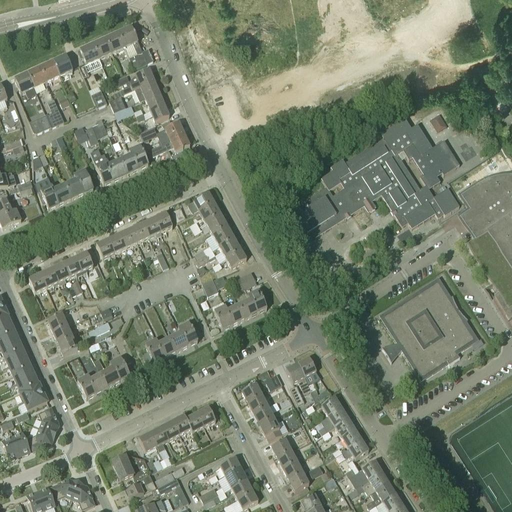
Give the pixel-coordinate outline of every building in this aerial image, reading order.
[(118,37),(125,52),(129,61),(134,73),(147,68),(153,65),(148,53),(142,56),(131,31),(118,37)] [(112,57),(125,52),(118,37),(105,42),(112,57)] [(99,63),(112,57),(105,42),(92,48),(99,63)] [(93,66),(99,63),(92,48),(79,54),(85,66),(78,69),(83,81),(89,78),(87,74),(85,69),(93,66)] [(53,66),(59,81),(72,75),(66,60),(53,66)] [(46,86),(59,81),(53,66),(40,71),(46,86)] [(34,92),(46,86),(40,71),(27,77),(34,92)] [(134,93),(153,85),(152,82),(152,81),(149,73),(134,79),(136,82),(129,85),(126,79),(114,84),(117,90),(122,88),(124,92),(121,93),(123,98),(134,93)] [(21,98),(34,92),(27,77),(14,83),(21,98)] [(144,103),(159,97),(156,89),(155,89),(153,85),(134,93),(139,105),(144,103)] [(91,98),(96,111),(106,107),(101,94),(91,98)] [(149,114),(163,108),(161,105),(162,104),(159,97),(144,103),(149,114)] [(120,99),(109,105),(114,116),(125,111),(120,99)] [(163,108),(149,114),(154,126),(169,120),(165,112),(165,113),(163,108)] [(45,119),(50,131),(63,125),(57,110),(51,113),(52,116),(45,119)] [(431,122),(439,134),(449,128),(441,116),(431,122)] [(36,137),(50,131),(45,119),(29,126),(33,136),(36,137)] [(441,176),(443,179),(459,169),(443,145),(432,152),(416,129),(411,132),(403,120),(379,135),(383,142),(345,167),(342,163),(330,171),(332,174),(321,181),(326,190),(294,211),(299,217),(290,223),(301,241),(311,234),(315,241),(330,231),(381,198),(402,230),(407,227),(411,233),(435,217),(437,221),(443,218),(444,219),(459,210),(447,192),(442,196),(433,201),(428,193),(440,185),(436,180),(441,176)] [(103,140),(107,138),(102,126),(101,122),(96,124),(98,127),(103,140)] [(161,149),(183,139),(181,135),(182,134),(178,127),(164,133),(167,139),(159,142),(161,148),(161,149)] [(97,142),(92,131),(92,130),(86,132),(92,148),(98,145),(97,142)] [(143,146),(148,144),(144,134),(141,136),(139,137),(143,146)] [(56,142),(61,153),(67,150),(61,139),(56,142)] [(161,148),(151,153),(147,155),(150,161),(173,151),(175,156),(164,161),(169,170),(175,167),(175,169),(192,161),(187,151),(189,150),(186,142),(185,143),(183,139),(161,149),(161,148)] [(21,142),(4,147),(6,153),(22,148),(21,142)] [(55,156),(61,153),(56,142),(50,144),(53,151),(55,156)] [(130,159),(137,174),(148,169),(139,149),(128,154),(130,159)] [(38,160),(42,169),(48,166),(44,157),(38,160)] [(109,170),(108,169),(103,158),(92,163),(103,189),(113,184),(107,171),(109,170)] [(126,179),(137,174),(130,159),(119,164),(126,179)] [(33,172),(42,169),(38,160),(33,162),(33,172)] [(113,184),(126,179),(119,164),(108,169),(109,170),(107,171),(113,184)] [(78,184),(84,197),(93,193),(84,173),(73,178),(75,184),(76,185),(78,184)] [(0,193),(14,189),(10,177),(0,180),(0,193)] [(511,179),(511,177),(507,178),(505,178),(502,178),(499,178),(496,179),(493,180),(490,181),(487,182),(484,183),(480,185),(461,198),(466,206),(467,205),(473,213),(466,217),(465,215),(460,219),(470,234),(475,231),(480,240),(468,248),(499,296),(493,300),(508,323),(511,320),(511,179)] [(19,194),(30,190),(32,190),(30,184),(17,188),(19,194)] [(71,203),(84,197),(78,184),(76,185),(75,184),(64,188),(71,203)] [(57,209),(71,203),(64,188),(53,193),(54,195),(52,196),(57,209)] [(42,207),(45,206),(48,213),(57,209),(52,196),(54,195),(53,193),(51,189),(40,194),(37,195),(42,207)] [(30,190),(19,194),(21,200),(32,196),(30,190)] [(198,215),(211,208),(213,206),(208,197),(193,205),(187,208),(192,218),(198,215)] [(10,215),(11,215),(7,204),(0,207),(0,222),(12,218),(10,215)] [(211,208),(198,215),(205,227),(218,219),(211,208)] [(185,223),(180,211),(171,215),(176,227),(185,223)] [(12,218),(0,222),(0,227),(3,233),(21,225),(15,213),(11,215),(10,215),(12,218)] [(154,224),(160,237),(166,234),(172,232),(166,218),(158,221),(158,222),(154,224)] [(212,239),(225,231),(218,219),(205,227),(212,239)] [(156,239),(160,237),(154,224),(150,225),(142,228),(149,242),(156,239)] [(182,239),(192,234),(198,230),(196,226),(195,226),(189,229),(179,234),(182,239)] [(137,247),(149,242),(142,228),(135,231),(135,232),(131,234),(137,247)] [(198,230),(192,234),(194,238),(201,235),(198,230)] [(219,251),(232,243),(225,231),(212,239),(214,244),(219,251)] [(125,252),(137,247),(131,234),(127,236),(127,235),(119,238),(125,252)] [(114,258),(125,252),(119,238),(112,242),(108,244),(114,258)] [(225,263),(238,255),(232,243),(219,251),(225,263)] [(114,260),(114,258),(108,244),(104,246),(104,245),(96,249),(102,263),(108,260),(109,262),(114,260)] [(197,263),(212,254),(209,249),(202,253),(202,252),(194,257),(197,263)] [(197,263),(193,265),(196,270),(209,264),(215,261),(214,259),(215,259),(212,254),(197,263)] [(238,255),(225,263),(231,272),(246,263),(241,254),(238,255)] [(75,263),(81,278),(86,276),(86,274),(92,271),(86,257),(78,261),(79,261),(75,263)] [(168,270),(162,258),(157,260),(157,261),(159,264),(163,273),(168,270)] [(76,280),(81,278),(75,263),(71,265),(71,264),(63,268),(69,282),(76,279),(76,280)] [(213,271),(215,275),(219,272),(221,271),(219,266),(212,270),(213,271)] [(64,284),(69,282),(63,268),(55,271),(56,272),(52,273),(59,288),(59,290),(66,287),(64,284)] [(53,290),(59,288),(52,273),(48,275),(48,274),(40,278),(47,292),(52,289),(53,290)] [(239,281),(244,293),(248,291),(256,287),(251,276),(239,281)] [(34,297),(47,292),(40,278),(32,281),(33,282),(29,284),(29,283),(28,283),(34,297)] [(222,279),(212,283),(217,292),(226,288),(222,279)] [(216,293),(217,292),(212,283),(204,286),(204,287),(201,288),(207,300),(217,296),(216,293)] [(73,291),(76,297),(82,295),(77,284),(71,286),(73,291)] [(453,303),(452,300),(451,300),(452,301),(448,302),(437,285),(382,320),(398,346),(396,348),(393,348),(398,357),(401,355),(403,353),(421,382),(447,365),(448,368),(459,361),(455,356),(474,343),(475,343),(463,326),(466,323),(467,324),(465,321),(463,319),(461,317),(459,314),(458,313),(456,310),(456,309),(454,306),(453,303)] [(71,300),(76,297),(73,291),(68,293),(68,295),(71,300)] [(252,298),(248,291),(244,293),(248,303),(248,304),(249,305),(251,304),(257,317),(266,313),(258,295),(252,298)] [(244,323),(257,317),(251,304),(249,305),(248,304),(237,309),(244,323)] [(227,315),(226,314),(223,309),(213,314),(222,333),(231,329),(225,316),(227,315)] [(231,329),(244,323),(237,309),(226,314),(227,315),(225,316),(231,329)] [(108,311),(100,314),(104,324),(113,320),(108,311)] [(52,337),(67,330),(62,318),(47,325),(48,325),(50,329),(49,329),(52,337)] [(0,333),(11,328),(7,320),(0,322),(0,333)] [(107,325),(94,331),(97,337),(110,331),(107,325)] [(181,336),(188,350),(197,345),(188,326),(177,332),(179,336),(180,337),(181,336)] [(0,343),(15,337),(11,328),(0,333),(0,343)] [(58,348),(73,341),(67,330),(52,337),(56,344),(58,348)] [(175,356),(188,350),(181,336),(180,337),(179,336),(168,342),(175,356)] [(0,353),(19,346),(15,337),(0,343),(0,352),(0,353)] [(73,341),(58,348),(60,352),(59,352),(63,360),(78,353),(73,341)] [(162,363),(175,356),(168,342),(158,347),(155,342),(152,344),(162,363)] [(104,343),(98,346),(101,352),(107,349),(104,343)] [(148,370),(162,363),(152,344),(144,348),(148,356),(143,359),(148,370)] [(5,362),(23,354),(19,346),(0,353),(1,355),(5,362)] [(98,346),(88,349),(90,355),(100,352),(98,346)] [(9,371),(27,363),(23,354),(5,363),(8,370),(9,371)] [(113,371),(121,384),(129,380),(119,361),(109,367),(111,372),(113,371)] [(298,368),(308,389),(312,387),(314,386),(313,385),(319,383),(309,362),(301,366),(298,368)] [(13,380),(31,371),(27,363),(9,371),(9,372),(13,380)] [(106,372),(102,364),(95,367),(99,375),(106,372)] [(304,398),(310,395),(311,395),(308,389),(298,368),(294,370),(293,369),(286,373),(293,387),(297,385),(300,390),(304,398)] [(16,388),(35,380),(31,371),(13,380),(16,387),(16,388)] [(108,391),(121,384),(113,371),(111,372),(100,377),(108,391)] [(95,398),(108,391),(100,377),(90,383),(91,384),(88,385),(95,398)] [(275,392),(276,391),(282,389),(276,378),(270,381),(275,392)] [(91,384),(90,383),(88,379),(77,385),(86,403),(95,398),(88,385),(91,384)] [(21,396),(39,388),(35,380),(16,388),(17,389),(21,396)] [(24,405),(43,396),(39,387),(20,396),(23,404),(24,405)] [(248,407),(261,400),(255,388),(241,396),(245,403),(246,403),(248,407)] [(304,406),(304,405),(301,400),(297,391),(296,389),(290,392),(298,409),(304,406)] [(318,398),(320,403),(330,398),(326,392),(318,398)] [(24,406),(28,414),(48,405),(43,396),(24,405),(24,406)] [(272,407),(281,402),(277,396),(263,404),(261,400),(248,407),(250,411),(249,411),(253,418),(272,408),(272,407)] [(327,421),(341,412),(336,405),(336,406),(333,402),(334,402),(334,401),(320,410),(327,420),(327,421)] [(260,429),(275,421),(272,415),(275,413),(272,408),(253,418),(257,425),(258,425),(260,429)] [(311,409),(305,413),(308,417),(314,414),(311,409)] [(50,412),(45,414),(38,417),(41,424),(39,431),(38,432),(55,438),(57,433),(58,429),(50,412)] [(197,418),(204,431),(209,428),(215,425),(208,412),(200,416),(201,416),(197,418)] [(334,432),(347,423),(345,420),(345,419),(341,412),(327,421),(327,420),(320,425),(323,430),(318,433),(322,439),(328,435),(333,431),(334,432)] [(190,433),(192,437),(204,431),(197,418),(193,420),(186,423),(191,433),(190,433)] [(191,433),(186,423),(184,420),(176,423),(176,424),(173,426),(179,439),(190,433),(191,433)] [(275,421),(260,429),(262,433),(261,433),(268,445),(282,437),(277,426),(278,426),(275,421)] [(340,442),(354,434),(350,426),(349,427),(347,423),(334,432),(340,442)] [(168,445),(179,439),(173,426),(169,428),(168,427),(161,431),(168,445)] [(162,447),(168,445),(161,431),(153,435),(154,436),(150,438),(157,451),(159,455),(163,463),(168,460),(165,452),(162,447)] [(53,443),(55,438),(38,432),(38,433),(35,438),(28,442),(33,454),(51,447),(52,443),(53,443)] [(342,456),(360,445),(358,441),(359,440),(354,434),(340,442),(347,452),(342,456)] [(328,435),(322,439),(324,443),(331,439),(328,435)] [(13,441),(12,442),(19,459),(23,457),(23,458),(29,456),(28,455),(29,455),(22,438),(13,441)] [(145,457),(157,451),(150,438),(146,439),(138,443),(145,457)] [(11,442),(2,446),(8,463),(9,463),(10,463),(15,461),(14,461),(19,459),(12,442),(11,442)] [(277,462),(291,455),(285,443),(271,451),(275,458),(277,462)] [(342,456),(346,462),(351,459),(354,464),(368,455),(363,448),(360,445),(342,456)] [(323,463),(325,467),(341,456),(339,452),(323,463)] [(282,473),(297,466),(293,459),(291,455),(277,462),(279,466),(282,473)] [(120,484),(133,478),(136,484),(151,477),(146,466),(144,463),(129,470),(125,460),(112,466),(120,484)] [(163,463),(166,470),(171,467),(168,461),(163,463)] [(224,480),(238,473),(240,472),(235,462),(219,471),(224,480)] [(157,474),(153,466),(152,463),(146,466),(151,477),(157,474)] [(347,467),(351,473),(356,470),(352,465),(352,464),(349,466),(347,467)] [(374,465),(361,474),(364,478),(358,482),(362,488),(381,477),(378,473),(379,473),(374,465)] [(289,484),(303,477),(303,476),(304,475),(301,470),(300,471),(297,466),(282,473),(286,481),(287,480),(289,484)] [(308,474),(310,480),(321,474),(319,469),(308,474)] [(172,475),(174,481),(184,476),(182,470),(172,475)] [(354,477),(355,478),(355,477),(359,475),(356,470),(351,473),(346,476),(349,481),(354,477)] [(230,492),(244,485),(238,473),(224,480),(230,492)] [(155,492),(176,482),(175,483),(171,475),(152,484),(140,490),(139,489),(126,495),(131,504),(144,498),(144,497),(155,492)] [(303,477),(289,484),(291,488),(290,488),(294,496),(309,488),(303,477)] [(371,498),(388,487),(384,480),(383,480),(381,477),(362,488),(355,492),(358,497),(364,493),(368,499),(370,497),(371,498)] [(211,487),(218,483),(215,479),(208,482),(211,487)] [(176,482),(155,492),(158,500),(180,490),(176,482)] [(333,482),(322,487),(326,494),(336,489),(333,482)] [(59,488),(51,491),(57,504),(64,500),(70,503),(71,503),(77,487),(75,486),(73,485),(72,485),(69,483),(59,488)] [(237,504),(250,497),(244,485),(230,492),(237,504)] [(83,489),(77,487),(71,503),(72,504),(78,506),(80,511),(84,511),(93,508),(90,501),(91,501),(87,491),(83,489)] [(381,506),(394,498),(392,494),(388,487),(371,498),(374,503),(366,508),(368,511),(370,511),(381,505),(381,506)] [(217,499),(224,495),(221,491),(215,494),(214,492),(199,500),(203,507),(213,501),(217,499)] [(41,496),(37,497),(42,511),(49,511),(54,510),(47,493),(46,493),(41,494),(41,496)] [(176,498),(180,508),(189,505),(185,495),(176,498)] [(226,500),(224,495),(217,499),(220,503),(226,500)] [(250,497),(237,504),(240,511),(245,511),(258,505),(253,496),(250,497)] [(28,501),(27,501),(31,511),(42,511),(37,497),(33,499),(33,498),(27,500),(28,501)] [(395,511),(402,508),(397,501),(396,501),(394,498),(381,506),(385,511),(395,511)] [(316,511),(320,510),(314,499),(300,506),(302,511),(316,511)] [(205,511),(215,507),(215,506),(213,501),(203,507),(205,511)]
